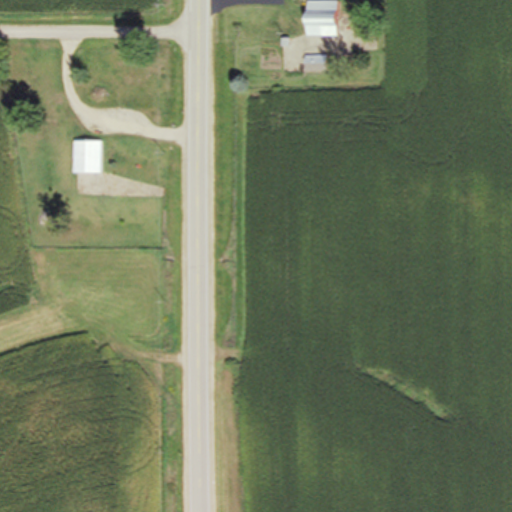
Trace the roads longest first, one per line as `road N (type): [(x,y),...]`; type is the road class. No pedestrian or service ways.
road 1 (primary): [(201,511),(200,0)]
road 2 (residential): [(0,37),(200,40)]
